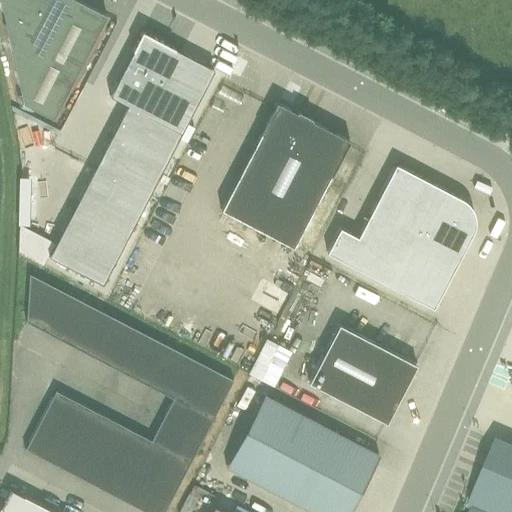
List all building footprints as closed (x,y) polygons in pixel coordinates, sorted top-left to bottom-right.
[(79,0),(0,0),(0,4),(21,102),(52,118),(107,14),(79,0)] [(49,256),(102,284),(214,70),(142,32),(109,96),(127,105),(49,256)] [(201,60),(220,71),(230,54),(210,43),(201,60)] [(330,176),(331,176),(349,140),(311,120),(312,119),(297,111),(296,113),(276,102),(259,134),(260,134),(220,210),(292,247),(330,176)] [(395,164),(357,237),(339,228),(326,253),(433,308),(472,233),(473,229),(474,225),(475,220),(474,216),(473,212),(471,208),(468,204),(465,201),(461,199),(395,164)] [(25,449),(145,511),(163,511),(233,380),(28,274),(26,322),(172,398),(151,440),(55,391),(25,449)] [(406,384),(416,365),(338,324),(308,382),(385,422),(385,423),(386,423),(406,384)] [(263,395),(226,467),(312,511),(349,511),(379,455),(263,395)] [(472,506),(469,511),(511,511),(511,443),(499,438),(496,445),(497,445),(481,484),(480,484),(471,505),(472,506)] [(53,511),(9,489),(0,506),(0,511),(53,511)]
